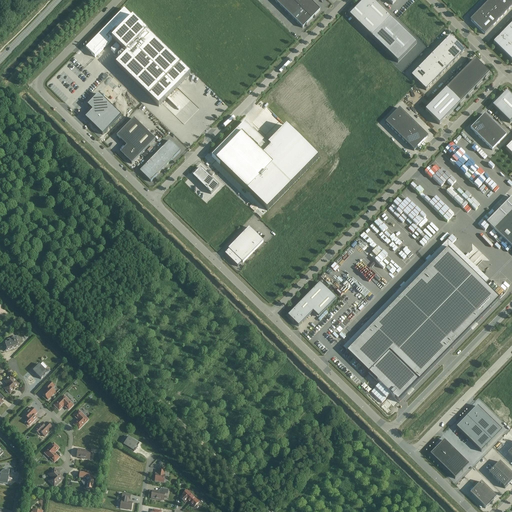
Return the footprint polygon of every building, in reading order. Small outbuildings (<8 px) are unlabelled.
[(285,11),(294,2),(291,0),(287,0),(281,7),(285,11)] [(303,11),(312,2),(309,0),(306,0),(300,7),(301,9),(303,11)] [(366,13),(357,23),(398,63),(417,43),(372,0),(364,0),(359,6),(366,13)] [(449,0),(458,8),(466,0),(469,0),(472,2),(473,0),(449,0)] [(496,0),(489,0),(489,1),(496,8),(500,4),(496,0)] [(500,4),(508,11),(511,8),(504,0),(500,4)] [(485,5),(493,12),(496,8),(489,1),(485,5)] [(298,5),(296,3),(294,2),(285,11),(289,14),(298,5)] [(305,13),(307,15),(316,6),(312,2),(303,11),(305,13)] [(496,8),(503,15),(508,11),(500,4),(496,8)] [(293,18),(301,9),(300,7),(298,5),(289,14),(293,18)] [(482,8),(489,15),(493,12),(485,5),(482,8)] [(307,15),(311,19),(320,10),(316,6),(307,15)] [(478,12),(486,19),(489,15),(482,8),(478,12)] [(493,12),(500,19),(503,15),(496,8),(493,12)] [(293,18),(297,22),(305,13),(303,11),(301,9),(293,18)] [(190,74),(124,10),(86,48),(95,57),(112,40),(126,54),(116,65),(159,107),(190,74)] [(470,20),(477,27),(486,19),(478,12),(470,20)] [(496,22),(500,19),(493,12),(489,15),(496,22)] [(302,28),(311,19),(307,15),(305,13),(297,22),(302,28)] [(486,19),(493,26),(496,22),(489,15),(486,19)] [(486,19),(477,27),(484,34),(493,26),(486,19)] [(511,23),(499,37),(493,43),(511,61),(511,23)] [(446,40),(453,47),(458,43),(450,36),(446,40)] [(443,44),(450,51),(453,47),(446,40),(443,44)] [(453,47),(461,55),(465,50),(458,43),(453,47)] [(439,47),(446,55),(450,51),(443,44),(439,47)] [(111,50),(114,54),(119,49),(116,45),(111,50)] [(436,51),(443,58),(446,55),(439,47),(436,51)] [(450,51),(446,55),(454,62),(461,55),(453,47),(450,51)] [(432,55),(439,62),(443,58),(436,51),(432,55)] [(429,58),(436,65),(439,62),(432,55),(429,58)] [(446,55),(443,58),(450,65),(454,62),(446,55)] [(425,62),(432,69),(436,65),(429,58),(425,62)] [(443,58),(439,62),(447,69),(450,65),(443,58)] [(489,74),(475,60),(425,111),(439,125),(489,74)] [(422,65),(429,72),(432,69),(425,62),(422,65)] [(447,69),(439,62),(436,65),(443,72),(447,69)] [(418,69),(425,76),(429,72),(422,65),(418,69)] [(436,65),(432,69),(440,76),(443,72),(436,65)] [(415,72),(420,77),(422,80),(425,76),(418,69),(415,72)] [(440,76),(432,69),(429,72),(436,80),(440,76)] [(411,76),(418,83),(422,80),(420,77),(415,72),(411,76)] [(429,72),(425,76),(433,83),(436,80),(429,72)] [(433,83),(425,76),(422,80),(418,83),(426,90),(433,83)] [(511,120),(511,96),(507,92),(505,94),(504,94),(492,106),(510,123),(511,120)] [(92,111),(85,118),(103,135),(121,116),(99,94),(87,106),(92,111)] [(399,108),(392,116),(397,121),(404,113),(399,108)] [(401,124),(408,117),(404,113),(397,121),(401,124)] [(484,114),(477,122),(485,129),(492,122),(484,114)] [(392,116),(385,123),(390,128),(397,121),(392,116)] [(408,117),(401,124),(404,127),(411,120),(408,117)] [(134,119),(117,136),(127,146),(120,153),(132,164),(155,140),(134,119)] [(415,124),(411,120),(404,127),(408,131),(415,124)] [(401,124),(397,121),(390,128),(394,131),(401,124)] [(477,136),(485,129),(477,122),(470,129),(477,136)] [(492,122),(485,129),(488,132),(490,134),(497,127),(492,122)] [(212,156),(212,157),(216,161),(220,165),(247,191),(267,211),(319,158),(286,126),(268,145),(245,123),(244,123),(245,124),(238,131),(241,134),(216,160),(212,156)] [(397,135),(404,127),(401,124),(394,131),(397,135)] [(408,131),(412,135),(419,128),(415,124),(408,131)] [(408,131),(404,127),(397,135),(401,138),(408,131)] [(497,127),(490,134),(492,136),(495,139),(502,132),(497,127)] [(428,136),(419,128),(412,135),(421,144),(428,136)] [(481,140),(488,132),(485,129),(477,136),(481,140)] [(412,135),(408,131),(401,138),(405,142),(412,135)] [(485,143),(492,136),(490,134),(488,132),(481,140),(485,143)] [(506,136),(502,132),(495,139),(499,143),(506,136)] [(405,142),(414,151),(421,144),(412,135),(405,142)] [(488,147),(495,139),(492,136),(485,143),(488,147)] [(492,150),(499,143),(495,139),(488,147),(492,150)] [(167,151),(173,145),(170,141),(163,148),(167,151)] [(167,151),(168,153),(170,155),(177,148),(173,145),(167,151)] [(163,148),(160,151),(165,156),(168,153),(167,151),(163,148)] [(170,155),(174,158),(180,152),(177,148),(170,155)] [(160,151),(156,155),(162,160),(164,157),(165,156),(160,151)] [(168,153),(165,156),(164,157),(170,162),(174,158),(170,155),(168,153)] [(162,160),(156,155),(153,158),(158,163),(160,162),(162,160)] [(164,157),(162,160),(160,162),(165,167),(170,162),(164,157)] [(153,158),(150,161),(155,167),(156,166),(158,163),(153,158)] [(150,161),(146,165),(152,170),(155,167),(150,161)] [(160,162),(158,163),(156,166),(161,171),(165,167),(160,162)] [(146,165),(140,171),(145,177),(152,170),(146,165)] [(156,166),(155,167),(152,170),(157,175),(161,171),(156,166)] [(200,168),(193,176),(211,194),(219,186),(200,168)] [(157,175),(152,170),(145,177),(150,182),(157,175)] [(232,198),(200,230),(215,244),(246,212),(232,198)] [(511,211),(494,230),(511,248),(511,211)] [(225,254),(238,267),(242,262),(242,263),(263,242),(249,228),(228,249),(229,250),(225,254)] [(399,403),(499,299),(485,285),(448,249),(347,352),(369,374),(399,403)] [(320,283),(294,310),(293,310),(288,316),(298,326),(301,323),(302,324),(302,323),(313,312),(319,317),(336,299),(320,283)] [(16,337),(7,340),(8,342),(3,343),(6,351),(20,346),(16,337)] [(45,376),(37,368),(31,374),(39,382),(45,376)] [(8,385),(4,389),(6,390),(5,391),(8,394),(9,393),(10,394),(13,391),(16,388),(19,385),(10,376),(5,382),(8,385)] [(511,380),(507,376),(502,382),(504,384),(507,381),(511,386),(511,396),(509,400),(511,402),(511,380)] [(50,382),(49,382),(45,387),(48,389),(43,394),(48,400),(55,393),(52,389),(54,386),(50,382)] [(491,393),(486,399),(511,423),(511,422),(511,402),(509,400),(501,408),(490,398),(493,395),(491,393)] [(64,396),(55,406),(59,410),(64,405),(68,410),(73,405),(64,396)] [(477,406),(467,417),(492,442),(502,431),(477,406)] [(30,425),(36,419),(37,418),(34,416),(37,413),(31,408),(29,410),(29,409),(28,409),(26,411),(26,412),(27,413),(24,415),(27,417),(26,418),(26,419),(27,420),(26,422),(30,425)] [(79,411),(74,416),(79,420),(74,425),(79,429),(88,420),(79,411)] [(467,417),(456,428),(481,452),(492,442),(467,417)] [(44,426),(42,423),(35,430),(39,435),(41,433),(45,437),(53,429),(47,423),(44,426)] [(139,444),(135,441),(133,439),(132,440),(128,437),(123,445),(133,452),(135,449),(136,450),(138,447),(137,447),(139,444)] [(444,441),(430,455),(455,479),(469,465),(444,441)] [(54,453),(59,449),(54,444),(45,453),(54,462),(59,458),(54,453)] [(78,449),(77,457),(81,458),(81,459),(84,460),(85,459),(89,459),(91,452),(78,449)] [(511,474),(499,462),(494,468),(510,483),(511,481),(511,474)] [(505,489),(510,483),(494,468),(489,473),(505,489)] [(52,484),(54,487),(63,479),(54,469),(49,474),(52,478),(49,481),(52,484)] [(9,474),(5,470),(2,470),(0,473),(0,482),(7,484),(9,474)] [(155,482),(163,483),(165,475),(164,475),(165,472),(158,471),(158,474),(156,474),(155,482)] [(80,472),(79,478),(84,479),(87,483),(86,488),(92,489),(94,480),(89,474),(84,473),(80,472)] [(497,496),(482,481),(476,487),(492,502),(497,496)] [(492,502),(476,487),(470,493),(486,508),(492,502)] [(152,491),(151,498),(164,500),(165,494),(167,494),(168,494),(168,490),(162,489),(161,493),(152,491)] [(187,491),(180,498),(185,503),(187,501),(194,507),(199,502),(187,491)] [(120,508),(131,510),(132,503),(129,502),(129,500),(130,500),(131,496),(123,494),(122,499),(122,501),(120,508)]
